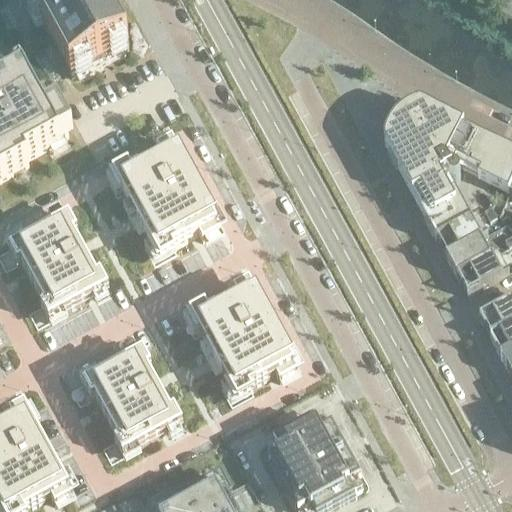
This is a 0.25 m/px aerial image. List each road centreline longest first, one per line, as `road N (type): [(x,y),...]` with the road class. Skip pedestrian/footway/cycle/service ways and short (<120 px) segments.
road 1 (residential): [(438,511),(157,0)]
road 2 (residential): [(511,468),(295,65),(335,27)]
road 3 (residential): [(335,27),(511,137)]
